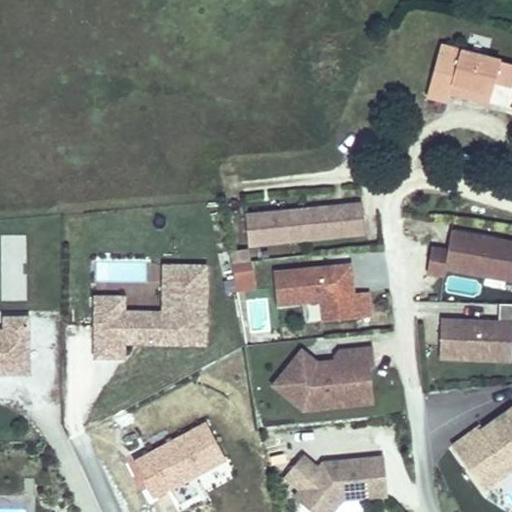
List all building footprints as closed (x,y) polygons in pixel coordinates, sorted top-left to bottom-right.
[(511,86),(511,61),(441,43),(426,97),(447,103),(450,94),(490,105),(496,82),(511,86)] [(365,200),(247,212),(251,245),(368,233),(365,200)] [(446,246),(429,244),(425,273),(443,276),(444,270),(511,281),(511,238),(449,228),(446,246)] [(230,250),(231,262),(249,260),(248,248),(230,250)] [(144,260),(95,261),(96,282),(144,281),(144,260)] [(249,260),(231,262),(235,292),(257,289),(254,260),(249,260)] [(352,260),(271,266),(274,304),(317,300),(319,319),(371,314),(368,290),(355,291),(352,260)] [(206,344),(207,266),(165,265),(164,312),(125,311),(125,323),(96,323),(96,357),(125,357),(125,340),(144,340),(144,343),(206,344)] [(125,323),(125,311),(125,296),(97,296),(96,323),(125,323)] [(267,298),(247,299),(248,331),(268,330),(267,298)] [(498,318),(439,316),(436,357),(510,361),(511,323),(511,302),(498,302),(498,318)] [(0,371),(32,373),(34,319),(12,318),(11,336),(0,335),(0,371)] [(318,358),(302,345),(269,384),(303,410),(375,403),(370,365),(376,365),(373,344),(337,347),(333,357),(318,358)] [(479,425),(453,444),(477,477),(502,459),(508,466),(511,463),(511,406),(481,428),(479,425)] [(206,421),(134,459),(154,499),(227,460),(206,421)] [(283,479),(297,491),(292,496),(311,511),(334,511),(345,500),(388,496),(384,455),(322,461),(318,465),(304,454),(283,479)] [(511,463),(508,466),(502,459),(477,477),(487,490),(511,472),(511,463)]
